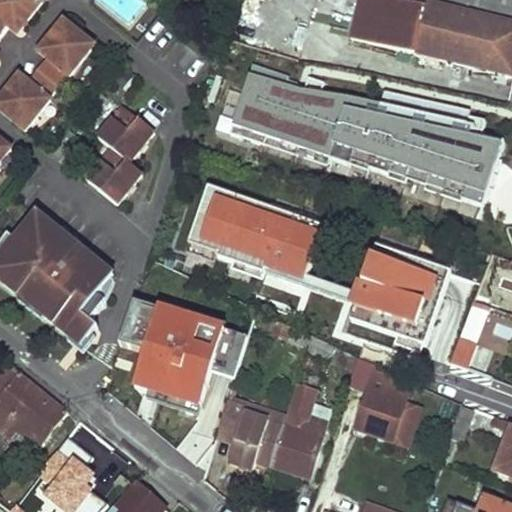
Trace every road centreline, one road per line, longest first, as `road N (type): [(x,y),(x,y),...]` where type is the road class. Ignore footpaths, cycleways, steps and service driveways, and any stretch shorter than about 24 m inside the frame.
road 1 (unknown): [(140,243),(174,131),(168,99),(78,13),(54,16),(0,77)]
road 2 (residential): [(218,511),(0,331)]
road 3 (unknown): [(511,96),(272,29)]
road 4 (unknown): [(0,118),(140,243)]
road 5 (unknown): [(76,395),(140,243)]
